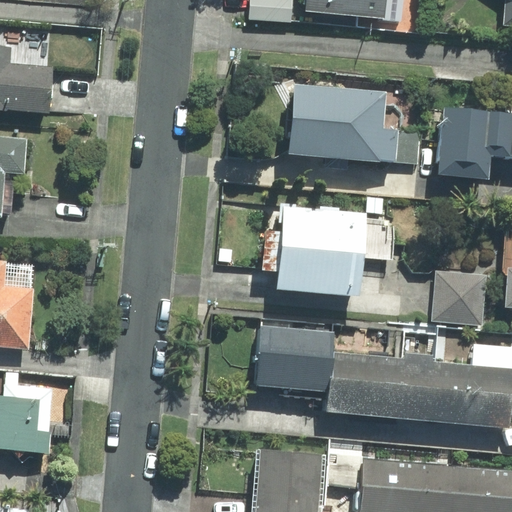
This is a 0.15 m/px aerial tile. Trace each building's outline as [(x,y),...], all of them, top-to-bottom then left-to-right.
[(293,0),(251,0),(250,21),(292,23),(293,0)] [(307,0),(306,11),(386,18),(387,0),(307,0)] [(511,0),(505,0),(503,25),(511,25),(511,0)] [(0,109),(52,113),(55,66),(12,63),(13,46),(0,45),(0,109)] [(295,82),(289,153),(394,163),(397,129),(385,127),(388,91),(295,82)] [(511,112),(445,107),(440,174),(490,178),(493,154),(511,155),(511,112)] [(29,138),(0,135),(0,217),(4,217),(8,173),(26,174),(29,138)] [(287,205),(279,287),(361,295),(369,213),(287,205)] [(0,346),(31,350),(36,288),(6,286),(8,261),(0,260),(0,346)] [(488,275),(435,270),(431,320),(483,325),(488,275)] [(326,411),(511,428),(511,414),(511,346),(475,343),(473,364),(335,351),(337,332),(262,325),(257,384),(328,390),(326,411)] [(0,447),(50,452),(56,390),(6,385),(5,395),(0,394),(0,447)] [(319,511),(324,452),(262,448),(257,511),(319,511)] [(511,511),(511,470),(365,458),(360,511),(511,511)]
